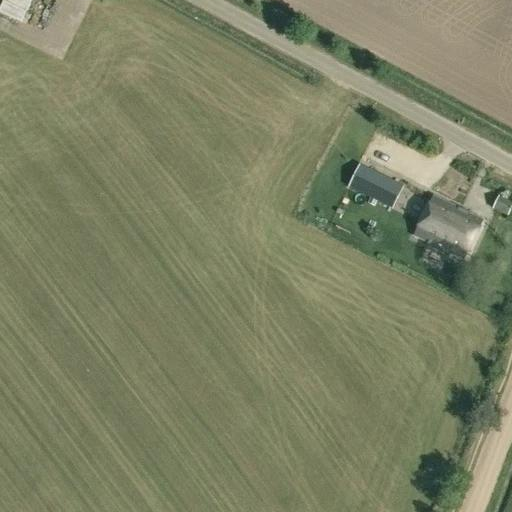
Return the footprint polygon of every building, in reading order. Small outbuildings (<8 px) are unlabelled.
[(4,0),(0,10),(27,21),(35,0),(4,0)] [(298,143),(324,153),(341,111),(315,101),(298,143)] [(374,132),(362,151),(389,169),(402,151),(374,132)] [(359,167),(349,188),(362,194),(392,209),(402,188),(359,167)] [(511,203),(498,197),(491,211),(507,219),(511,209),(511,203)] [(481,222),(432,198),(414,236),(463,260),(481,222)]
